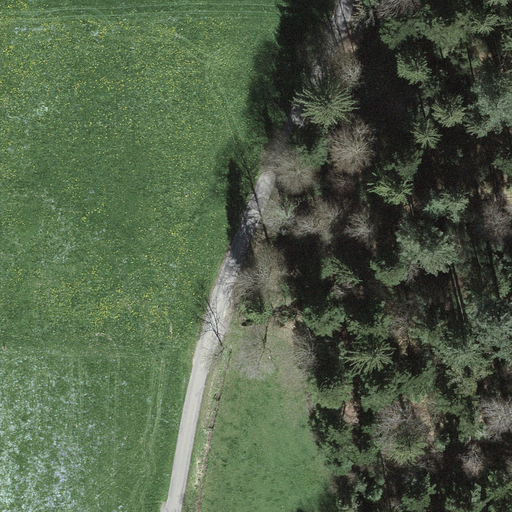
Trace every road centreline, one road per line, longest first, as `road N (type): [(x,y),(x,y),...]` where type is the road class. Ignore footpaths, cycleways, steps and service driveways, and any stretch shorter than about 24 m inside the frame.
road 1 (unclassified): [(345,0),(209,333),(172,511)]
road 2 (track): [(209,333),(281,335),(323,313),(376,246),(407,223),(511,207)]
